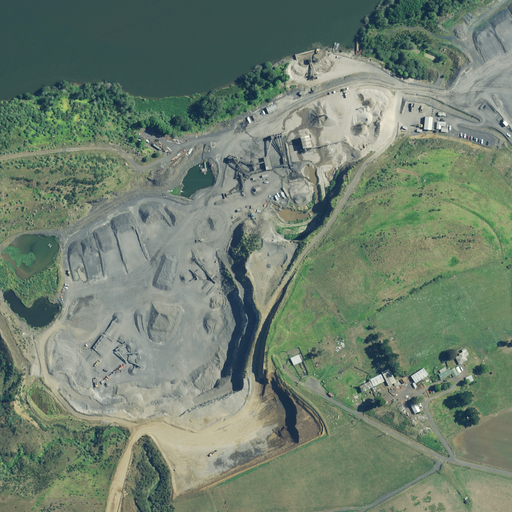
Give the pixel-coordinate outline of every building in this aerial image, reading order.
[(265,108),(267,111),(268,114),(277,110),(274,104),(265,108)] [(432,117),(424,117),(423,130),(432,130),(432,117)] [(312,147),(309,135),(300,138),(303,149),(312,147)] [(272,169),(269,156),(263,157),(266,170),(272,169)] [(459,364),(460,364),(461,365),(463,364),(463,362),(467,360),(465,356),(468,355),(465,348),(461,350),(462,352),(459,354),(459,356),(455,358),(459,364)] [(302,362),(299,355),(290,358),(294,365),(302,362)] [(396,382),(389,368),(382,372),(388,386),(396,382)] [(428,375),(424,368),(411,376),(415,383),(428,375)] [(441,379),(451,374),(453,378),(458,375),(454,368),(450,370),(449,368),(438,374),(441,379)] [(384,381),(381,374),(370,380),(373,387),(384,381)] [(373,387),(370,381),(359,387),(362,393),(373,387)] [(420,411),(416,402),(410,405),(414,414),(420,411)]
